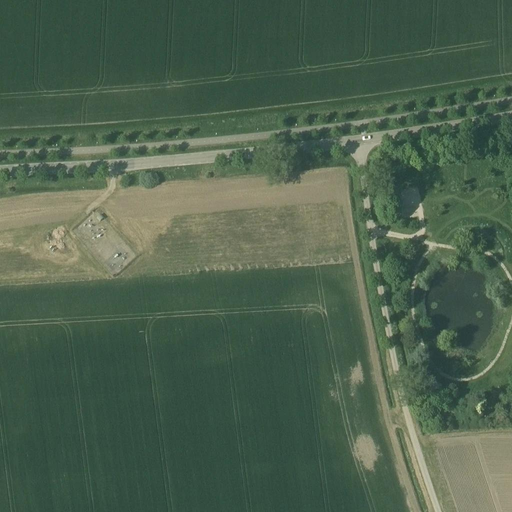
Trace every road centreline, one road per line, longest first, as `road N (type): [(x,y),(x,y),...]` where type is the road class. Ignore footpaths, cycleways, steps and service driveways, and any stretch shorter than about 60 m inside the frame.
road 1 (unclassified): [(440,511),(376,282),(358,141)]
road 2 (tertiary): [(358,141),(0,172)]
road 3 (tertiary): [(511,117),(358,141)]
